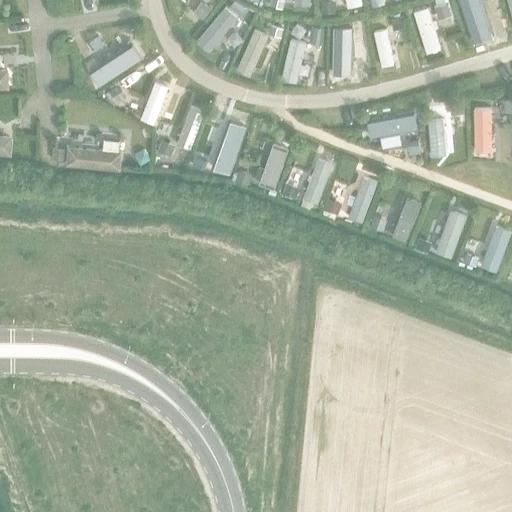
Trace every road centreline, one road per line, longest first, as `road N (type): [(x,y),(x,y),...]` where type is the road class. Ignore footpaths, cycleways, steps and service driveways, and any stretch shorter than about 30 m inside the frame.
road 1 (secondary): [(175,406),(144,375),(101,351),(58,338),(0,335)]
road 2 (secondary): [(0,365),(100,372),(175,406)]
road 3 (secondary): [(175,406),(213,454),(232,511)]
